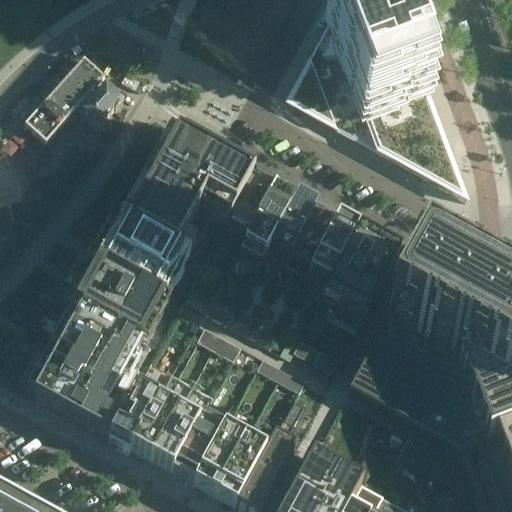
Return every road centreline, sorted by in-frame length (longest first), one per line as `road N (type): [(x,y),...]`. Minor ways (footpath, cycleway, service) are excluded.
road 1 (residential): [(234,144),(426,248),(448,238)]
road 2 (residential): [(448,238),(436,215),(250,114)]
road 3 (residential): [(277,511),(381,316)]
road 4 (residential): [(0,411),(166,507)]
road 5 (secondary): [(450,0),(511,154)]
road 6 (residential): [(250,114),(308,0)]
